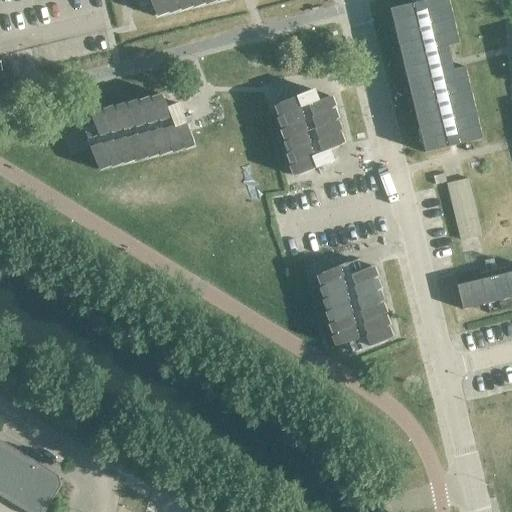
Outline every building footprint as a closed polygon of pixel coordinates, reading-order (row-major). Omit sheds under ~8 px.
[(448,0),(426,0),(390,9),(425,153),(483,139),(465,67),(453,70),(447,46),(455,44),(459,43),(448,0)] [(153,104),(160,121),(159,121),(152,102),(149,97),(140,100),(141,107),(147,124),(140,105),(136,100),(128,103),(129,110),(135,127),(128,108),(124,103),(115,106),(117,113),(123,130),(116,111),(112,106),(103,109),(104,116),(111,133),(103,114),(100,109),(91,112),(92,119),(94,124),(83,129),(87,138),(90,147),(97,166),(101,171),(110,168),(109,161),(102,145),(109,163),(113,168),(122,165),(121,159),(114,142),(121,160),(125,165),(134,162),(133,156),(126,139),(127,139),(134,157),(137,162),(146,159),(145,153),(138,136),(139,136),(146,154),(149,159),(158,156),(157,150),(150,133),(151,133),(158,151),(161,156),(170,153),(169,147),(163,130),(170,148),(174,153),(182,150),(181,144),(175,127),(182,145),(186,150),(195,147),(193,141),(189,130),(186,122),(185,119),(193,116),(191,112),(183,115),(179,104),(168,108),(164,99),(161,94),(152,97),(153,104)] [(280,104),(275,108),(279,116),(285,115),(303,107),(298,96),(280,104)] [(326,97),(308,105),(313,116),(331,108),(337,104),(333,96),(326,97)] [(283,116),(278,120),(282,129),(288,127),(306,119),(301,108),(283,116)] [(329,109),(311,117),(316,128),(334,120),(340,117),(336,108),(329,109)] [(286,128),(281,132),(285,141),(291,139),(309,131),(304,120),(286,128)] [(332,122),(314,129),(319,140),(337,132),(343,129),(339,120),(332,122)] [(335,134),(317,142),(322,153),(340,145),(346,141),(342,132),(335,134)] [(307,133),(289,141),(284,144),(288,153),(294,152),(312,144),(307,133)] [(292,153),(287,157),(291,165),(297,164),(315,156),(310,145),(292,153)] [(295,165),(290,169),(294,177),(300,176),(318,168),(313,157),(295,165)] [(443,171),(430,175),(434,188),(446,184),(443,171)] [(482,235),(469,178),(464,179),(446,184),(460,242),(478,237),(482,235)] [(322,274),(316,278),(320,286),(327,285),(345,277),(340,266),(322,274)] [(368,267),(350,275),(355,286),(373,278),(378,274),(374,266),(368,267)] [(481,279),(457,285),(463,310),(487,304),(511,298),(511,297),(511,271),(505,273),(481,279)] [(325,286),(319,290),(323,299),(330,297),(348,289),(343,278),(325,286)] [(371,279),(353,287),(358,298),(376,290),(381,287),(377,278),(371,279)] [(374,292),(356,300),(361,311),(379,303),(384,299),(380,290),(374,292)] [(328,298),(322,302),(326,311),(333,309),(351,302),(346,291),(328,298)] [(377,304),(359,312),(364,323),(382,315),(387,311),(383,302),(377,304)] [(331,311),(325,314),(329,323),(336,322),(354,314),(349,303),(331,311)] [(334,323),(328,327),(332,335),(339,334),(357,326),(352,315),(334,323)] [(380,316),(362,324),(367,335),(383,328),(385,327),(390,323),(386,315),(380,316)] [(337,335),(331,339),(335,348),(342,346),(360,338),(355,327),(337,335)] [(367,335),(365,336),(370,347),(388,339),(393,336),(389,327),(383,328),(367,335)] [(0,495),(26,511),(44,511),(61,486),(58,475),(0,439),(0,495)]
